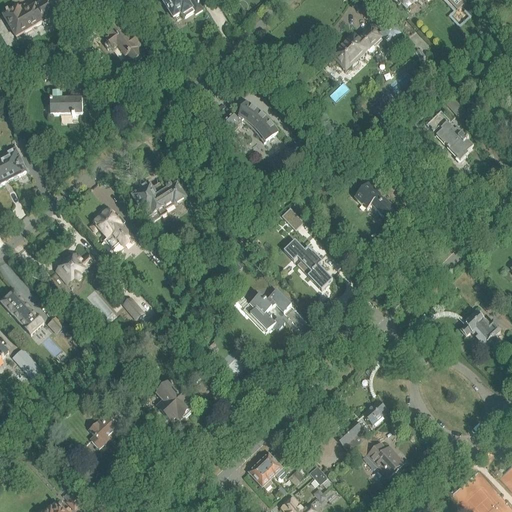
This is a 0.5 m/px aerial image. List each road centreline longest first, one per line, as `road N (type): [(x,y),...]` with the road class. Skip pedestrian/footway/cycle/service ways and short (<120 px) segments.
road 1 (residential): [(226,472),(511,200)]
road 2 (residential): [(0,254),(290,0)]
road 3 (residential): [(462,450),(420,408),(418,363),(444,359),(504,413)]
